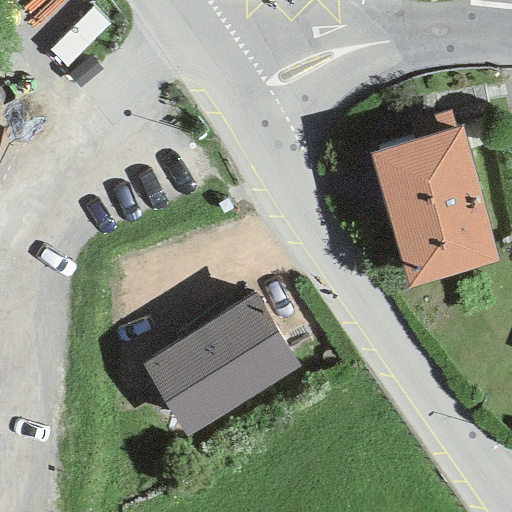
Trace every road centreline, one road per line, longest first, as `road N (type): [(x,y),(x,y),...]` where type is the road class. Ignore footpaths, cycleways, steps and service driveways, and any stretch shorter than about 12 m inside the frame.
road 1 (tertiary): [(263,137),(506,511)]
road 2 (residential): [(391,40),(336,30),(280,32),(206,57)]
road 3 (residential): [(263,137),(344,63),(391,40)]
road 4 (residential): [(391,40),(511,36)]
